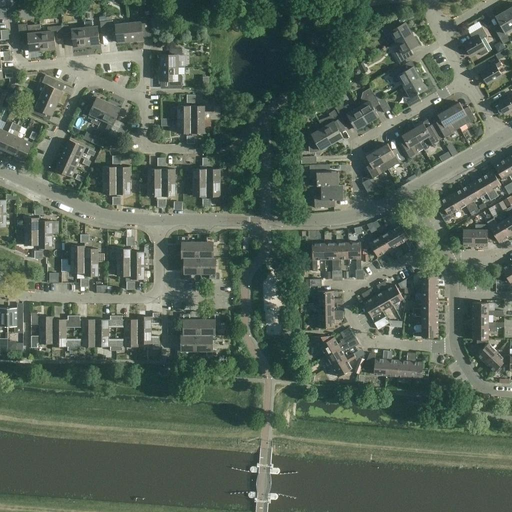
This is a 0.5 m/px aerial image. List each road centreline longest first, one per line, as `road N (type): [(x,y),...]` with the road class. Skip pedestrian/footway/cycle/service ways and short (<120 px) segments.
road 1 (residential): [(455,347),(368,343),(348,305),(354,291),(437,245)]
road 2 (unclassified): [(159,220),(359,214)]
road 3 (residential): [(359,214),(356,145),(465,80)]
road 4 (residential): [(158,288),(145,298),(29,298),(0,288)]
road 5 (unclassified): [(34,187),(95,212),(159,220)]
road 6 (residential): [(34,187),(87,74)]
road 7 (residential): [(73,62),(18,67),(10,0)]
